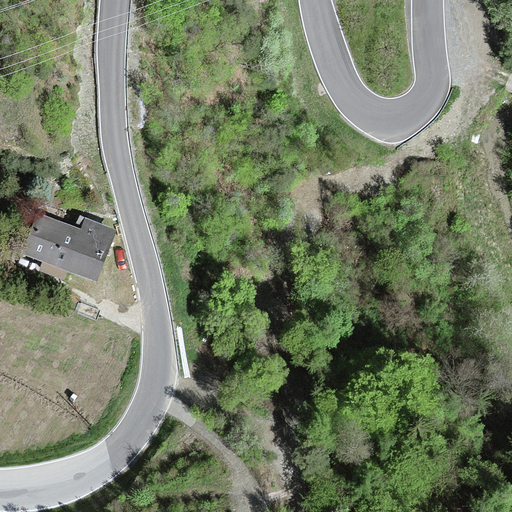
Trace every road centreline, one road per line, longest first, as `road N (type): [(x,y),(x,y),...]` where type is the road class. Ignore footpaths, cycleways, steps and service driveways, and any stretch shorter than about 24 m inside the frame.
road 1 (unclassified): [(0,492),(43,487),(105,461),(139,420),(155,376),(151,286),(113,133),(112,0)]
road 2 (unclassified): [(315,0),(346,88),(386,114),(415,106),(427,88),(426,0)]
road 3 (unknown): [(156,326),(18,258)]
